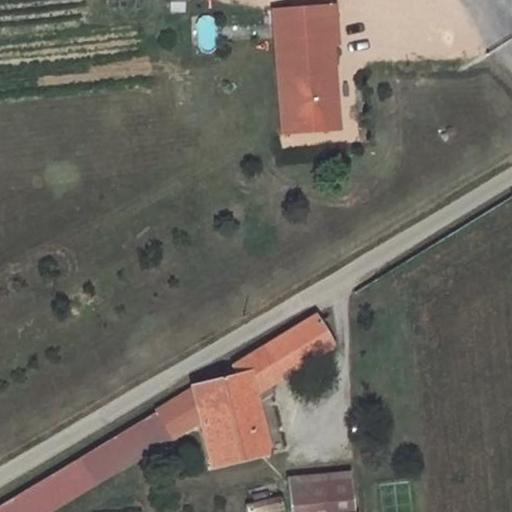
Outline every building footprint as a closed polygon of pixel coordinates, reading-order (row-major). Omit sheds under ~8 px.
[(274,10),(282,131),(337,127),(329,7),(274,10)] [(192,389),(105,441),(118,462),(114,464),(115,466),(117,470),(199,421),(211,467),(268,452),(255,401),(253,393),(265,386),(331,345),(314,316),(233,366),(237,374),(215,380),(192,389)] [(265,386),(253,393),(255,401),(269,392),(265,386)] [(105,441),(0,504),(0,506),(3,511),(39,511),(115,466),(114,464),(118,462),(105,441)] [(286,478),(289,511),(352,511),(349,472),(286,478)]
